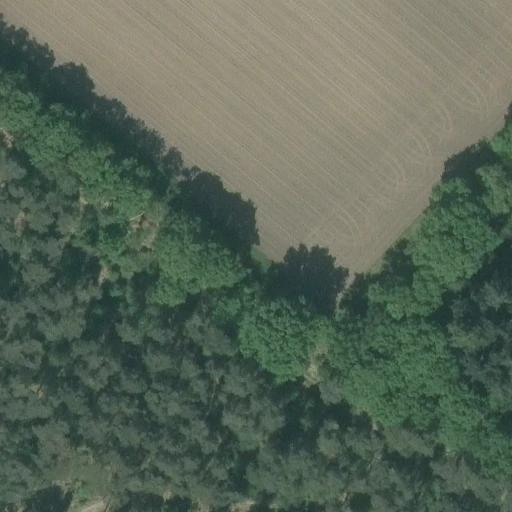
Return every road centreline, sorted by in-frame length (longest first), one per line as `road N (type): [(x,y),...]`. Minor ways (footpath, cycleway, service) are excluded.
road 1 (track): [(123,494),(303,511)]
road 2 (track): [(0,393),(79,470),(123,494)]
